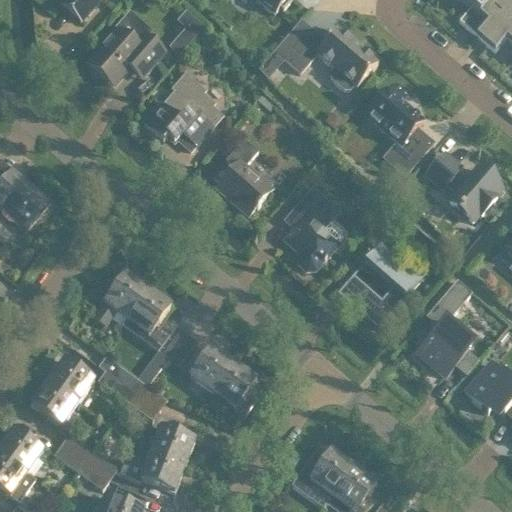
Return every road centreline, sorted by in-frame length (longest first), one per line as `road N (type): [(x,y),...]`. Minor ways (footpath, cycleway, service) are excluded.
road 1 (residential): [(326,374),(118,194)]
road 2 (residential): [(488,511),(326,374)]
road 3 (residential): [(0,360),(118,194)]
road 4 (residential): [(511,122),(403,27),(392,0)]
road 5 (residential): [(225,511),(326,374)]
road 6 (residential): [(118,194),(0,94)]
